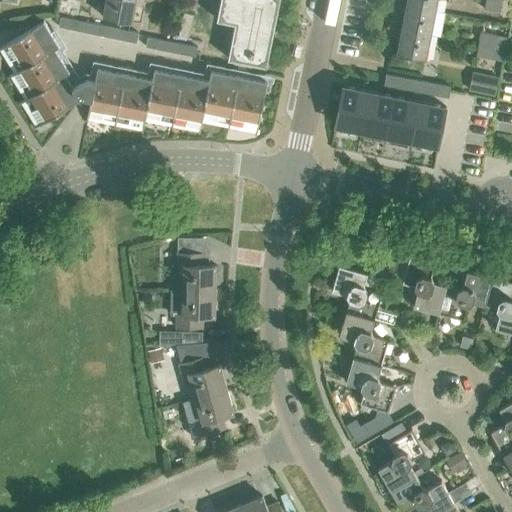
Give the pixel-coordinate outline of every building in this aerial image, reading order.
[(105,0),(102,17),(130,22),(134,0),(105,0)] [(229,56),(268,64),(280,0),(221,0),(217,18),(236,22),(229,56)] [(406,0),(406,4),(434,10),(435,0),(406,0)] [(502,0),(485,0),(484,10),(500,13),(502,0)] [(406,4),(401,27),(429,33),(434,10),(406,4)] [(136,42),(138,33),(101,25),(60,16),(58,25),(136,42)] [(200,133),(202,123),(257,134),(268,79),(212,68),(210,78),(155,68),(153,77),(98,67),(95,80),(85,78),(72,86),(64,74),(69,71),(54,48),(58,45),(43,20),(0,46),(0,56),(10,73),(6,76),(21,100),(16,103),(32,128),(80,98),(80,95),(90,97),(85,121),(142,132),(144,122),(200,133)] [(397,51),(424,57),(429,33),(401,27),(397,51)] [(480,32),(478,43),(505,48),(508,37),(480,32)] [(195,55),(197,45),(147,36),(145,46),(195,55)] [(505,48),(478,43),(476,57),(504,62),(507,49),(505,49),(505,48)] [(472,72),(469,92),(495,97),(498,77),(472,72)] [(387,74),(385,85),(393,86),(395,75),(387,74)] [(395,75),(393,86),(401,88),(404,77),(395,75)] [(404,77),(401,88),(409,90),(412,78),(404,77)] [(412,78),(409,90),(417,91),(420,80),(412,78)] [(420,80),(417,91),(426,93),(428,82),(420,80)] [(428,82),(426,93),(434,94),(436,83),(428,82)] [(436,83),(434,94),(442,96),(444,85),(436,83)] [(346,85),(339,123),(364,128),(371,90),(346,85)] [(444,85),(442,96),(450,98),(452,87),(444,85)] [(371,90),(364,128),(389,133),(396,95),(371,90)] [(396,95),(389,133),(414,138),(422,100),(396,95)] [(422,100),(414,138),(439,143),(447,105),(422,100)] [(494,142),(500,102),(487,100),(481,140),(494,142)] [(171,264),(171,289),(213,290),(214,264),(202,264),(203,253),(177,252),(176,264),(171,264)] [(401,252),(393,280),(402,282),(410,254),(401,252)] [(413,305),(438,312),(446,284),(435,281),(432,276),(436,262),(410,254),(402,282),(413,285),(417,291),(413,305)] [(388,260),(385,271),(393,273),(396,263),(388,260)] [(346,294),(349,299),(346,311),(375,318),(382,293),(368,290),(364,285),(368,272),(340,264),(333,290),(346,294)] [(472,300),(484,304),(492,276),(467,269),(463,283),(458,287),(446,284),(438,312),(463,318),(467,304),(472,300)] [(511,281),(492,276),(484,304),(496,307),(499,311),(495,326),(511,330),(511,281)] [(202,315),(213,315),(213,290),(171,289),(170,314),(176,315),(176,326),(201,327),(202,315)] [(357,345),(353,357),(382,365),(389,340),(375,336),(372,329),(375,318),(346,311),(339,335),(354,340),(357,345)] [(202,332),(162,331),(160,346),(202,341),(202,332)] [(462,340),(460,347),(470,349),(472,340),(466,338),(462,340)] [(161,356),(159,348),(149,351),(151,362),(159,360),(161,356)] [(188,374),(195,397),(225,388),(217,363),(208,366),(204,355),(179,362),(183,375),(188,374)] [(381,381),(379,377),(382,365),(353,357),(346,382),(361,386),(364,392),(361,403),(389,411),(396,386),(381,381)] [(222,414),(232,411),(225,388),(195,397),(201,419),(196,420),(197,422),(193,423),(190,428),(194,442),(206,438),(204,432),(225,426),(222,414)] [(491,432),(503,454),(511,449),(511,399),(499,408),(504,418),(503,425),(491,432)] [(379,467),(392,490),(416,474),(410,463),(412,457),(424,450),(412,428),(387,442),(394,453),(392,460),(379,467)] [(511,449),(503,454),(511,469),(511,449)] [(460,452),(445,461),(452,473),(455,471),(456,473),(464,468),(463,466),(466,464),(460,452)] [(428,486),(422,484),(416,474),(392,490),(404,511),(417,505),(424,506),(427,511),(437,511),(454,502),(441,479),(428,486)] [(262,494),(238,504),(241,511),(280,511),(276,501),(266,505),(262,494)] [(460,511),(454,502),(437,511),(460,511)]
